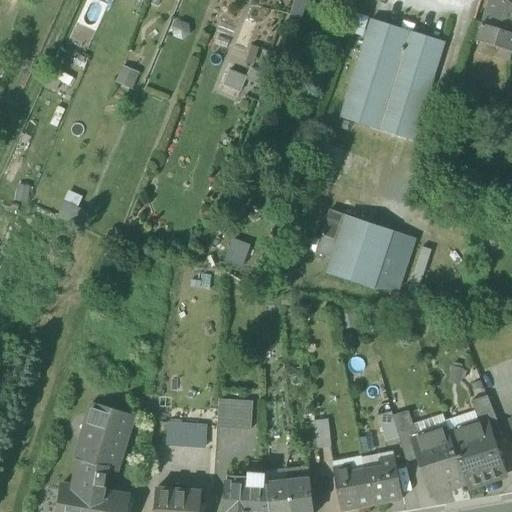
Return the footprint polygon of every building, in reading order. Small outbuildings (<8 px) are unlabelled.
[(307,0),(295,0),(290,16),(300,20),(307,0)] [(482,24),(482,25),(511,34),(511,0),(489,0),(482,24)] [(341,119),(414,142),(445,43),(372,20),(341,119)] [(468,39),(477,42),(482,25),(482,24),(474,22),(468,39)] [(511,34),(482,25),(477,42),(499,49),(511,52),(511,34)] [(255,64),(258,50),(237,45),(233,59),(255,64)] [(510,62),(511,54),(511,52),(499,49),(497,58),(510,62)] [(121,68),(117,84),(133,87),(137,72),(121,68)] [(224,85),(241,92),(246,80),(229,73),(224,85)] [(453,91),(461,93),(464,84),(455,81),(453,91)] [(329,145),(318,179),(332,183),(343,149),(329,145)] [(75,223),(85,198),(68,191),(58,215),(75,223)] [(328,274),(374,290),(393,232),(347,217),(331,211),(322,237),(339,242),(328,274)] [(416,239),(393,232),(374,290),(400,290),(416,239)] [(228,241),(228,265),(246,265),(247,242),(228,241)] [(431,251),(423,248),(408,293),(417,296),(431,251)] [(290,295),(282,296),(283,307),(291,306),(290,295)] [(273,307),(283,307),(282,296),(272,296),(273,307)] [(108,392),(131,399),(134,389),(111,382),(108,392)] [(486,424),(492,442),(503,438),(487,397),(471,402),(475,413),(479,426),(486,424)] [(217,428),(251,430),(253,402),(219,400),(217,428)] [(56,511),(128,511),(131,497),(113,494),(104,493),(108,470),(117,473),(135,417),(92,403),(74,460),(78,461),(73,488),(61,485),(56,511)] [(409,412),(393,417),(399,439),(406,463),(419,460),(413,442),(418,441),(409,412)] [(386,443),(399,439),(393,417),(392,413),(379,417),(386,443)] [(448,431),(449,435),(479,426),(475,413),(445,422),(448,431)] [(315,422),(315,428),(318,449),(331,447),(328,421),(315,422)] [(167,445),(205,448),(206,426),(168,423),(167,445)] [(486,424),(479,426),(449,435),(465,484),(467,489),(505,476),(500,460),(498,461),(492,442),(486,424)] [(318,449),(315,428),(304,429),(306,451),(318,449)] [(431,495),(465,484),(449,435),(448,431),(418,441),(413,442),(419,460),(431,495)] [(380,468),(365,471),(371,506),(388,502),(387,497),(402,495),(395,459),(379,462),(380,468)] [(355,509),(371,506),(365,471),(352,473),(351,467),(333,471),(340,506),(354,504),(355,509)] [(287,470),(288,482),(310,480),(308,468),(287,470)] [(104,493),(113,494),(117,473),(108,470),(104,493)] [(266,472),(266,479),(266,485),(288,482),(287,470),(266,472)] [(269,511),(266,485),(266,479),(247,478),(247,483),(226,482),(224,511),(269,511)] [(313,511),(310,480),(288,482),(291,511),(313,511)] [(291,511),(288,482),(266,485),(269,511),(291,511)] [(154,511),(200,511),(202,492),(156,489),(154,511)]
